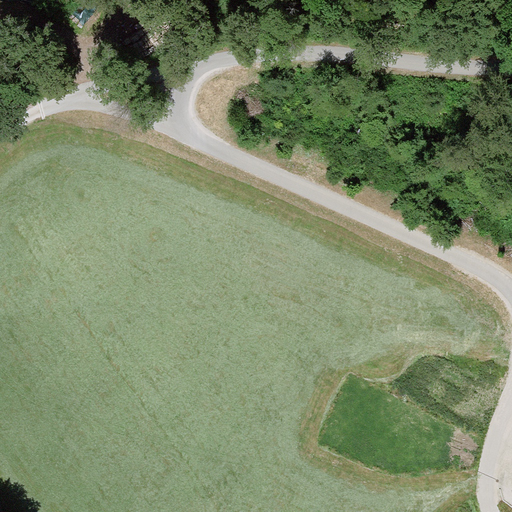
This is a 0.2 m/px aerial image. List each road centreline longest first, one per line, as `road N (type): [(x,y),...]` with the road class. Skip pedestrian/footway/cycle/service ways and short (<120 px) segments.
road 1 (unclassified): [(511,303),(477,271),(171,125),(173,92),(191,66),(211,62),(258,55),(511,69)]
road 2 (track): [(171,125),(70,98),(112,78),(191,66)]
